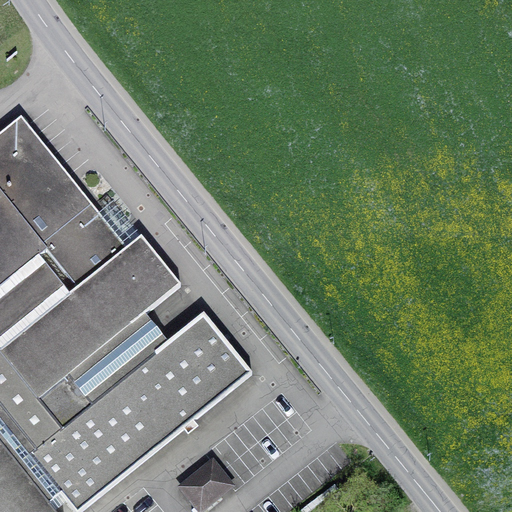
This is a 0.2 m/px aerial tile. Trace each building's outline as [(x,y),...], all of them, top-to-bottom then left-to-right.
[(0,353),(1,353),(127,250),(21,119),(0,135),(0,353)] [(127,250),(1,353),(39,401),(180,287),(141,239),(127,250)] [(203,317),(34,453),(30,456),(62,496),(74,511),(80,511),(250,375),(203,317)] [(0,511),(55,511),(50,505),(62,496),(30,456),(34,453),(0,411),(0,511)] [(212,464),(181,489),(199,511),(200,511),(231,487),(212,464)]
